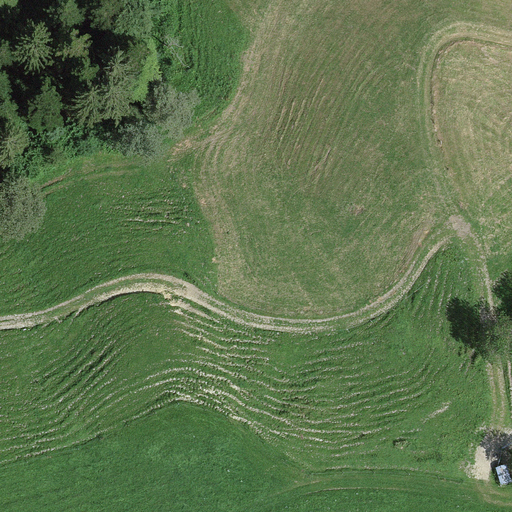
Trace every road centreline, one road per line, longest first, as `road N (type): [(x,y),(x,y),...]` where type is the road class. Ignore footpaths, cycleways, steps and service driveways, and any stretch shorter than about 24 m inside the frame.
road 1 (track): [(0,328),(64,310),(113,284),(158,282),(232,318),(338,324),(378,307),(409,280),(430,243),(467,225)]
road 2 (track): [(511,45),(450,37),(431,64),(426,103),(482,284),(511,469)]
